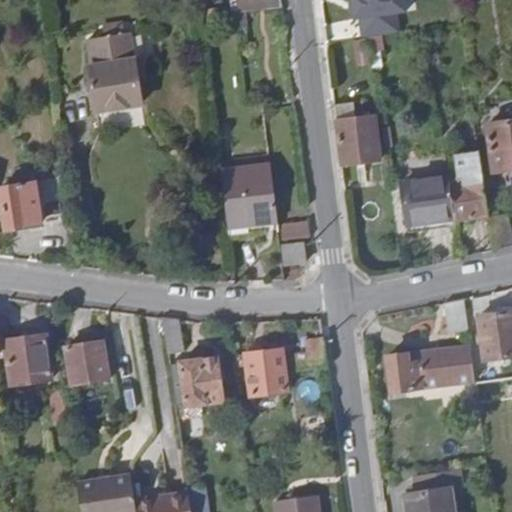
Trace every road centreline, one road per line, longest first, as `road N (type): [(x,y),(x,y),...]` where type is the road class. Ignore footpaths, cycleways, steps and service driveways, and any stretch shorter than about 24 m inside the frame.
road 1 (residential): [(0,272),(205,297),(340,303)]
road 2 (residential): [(340,303),(299,0)]
road 3 (residential): [(364,511),(340,303)]
road 4 (residential): [(340,303),(511,266)]
